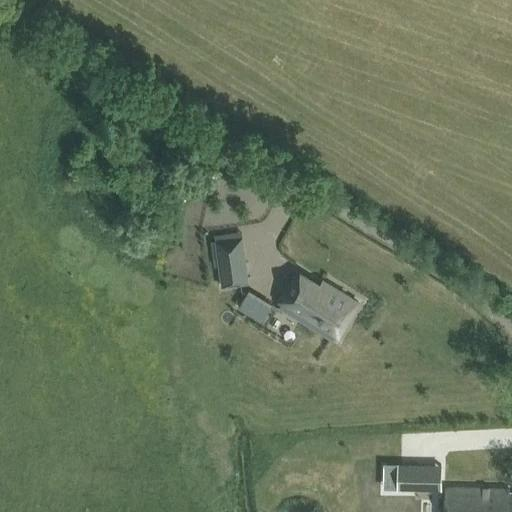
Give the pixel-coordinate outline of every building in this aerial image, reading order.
[(248,282),(243,231),(215,235),(222,286),(243,283),(242,282),(248,282)] [(326,292),(296,274),(279,301),(337,337),(358,302),(330,285),(326,292)] [(249,292),(239,308),(262,322),(272,305),(249,292)] [(415,406),(499,410),(501,383),(365,376),(363,413),(414,415),(415,406)] [(206,397),(205,429),(301,430),(301,422),(337,423),(337,426),(347,426),(347,399),(206,397)] [(398,488),(414,488),(415,464),(399,464),(398,488)] [(283,491),(283,478),(264,479),(264,492),(283,491)] [(445,511),(511,511),(511,496),(508,497),(508,489),(446,488),(445,511)]
